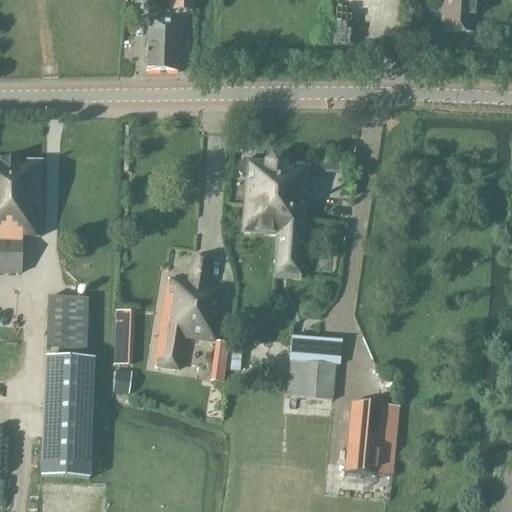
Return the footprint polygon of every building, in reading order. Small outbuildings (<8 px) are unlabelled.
[(192,13),(192,0),(170,0),(170,12),(192,13)] [(474,35),(476,0),(443,0),(441,33),(474,35)] [(179,73),(180,20),(147,19),(145,72),(179,73)] [(39,239),(42,162),(0,161),(0,242),(22,243),(22,239),(39,239)] [(246,181),(244,202),(265,204),(264,208),(306,213),(309,167),(244,161),(244,163),(238,165),(238,174),(242,178),(242,181),(246,181)] [(301,279),(306,213),(264,208),(265,204),(244,202),(241,236),(276,238),(273,277),(301,279)] [(22,245),(22,243),(0,242),(0,275),(21,276),(22,245)] [(169,281),(155,369),(178,372),(183,338),(217,342),(224,293),(207,291),(211,262),(192,260),(189,284),(169,281)] [(46,299),(44,351),(68,353),(87,354),(89,301),(46,299)] [(112,361),(129,362),(131,308),(114,308),(112,361)] [(341,343),(290,339),(286,399),(297,400),(332,403),(335,367),(339,368),(341,343)] [(216,343),(210,383),(223,385),(229,345),(216,343)] [(85,481),(92,361),(44,358),(37,478),(85,481)] [(115,376),(113,395),(129,396),(131,378),(115,376)] [(352,405),(345,473),(381,477),(388,409),(352,405)]
